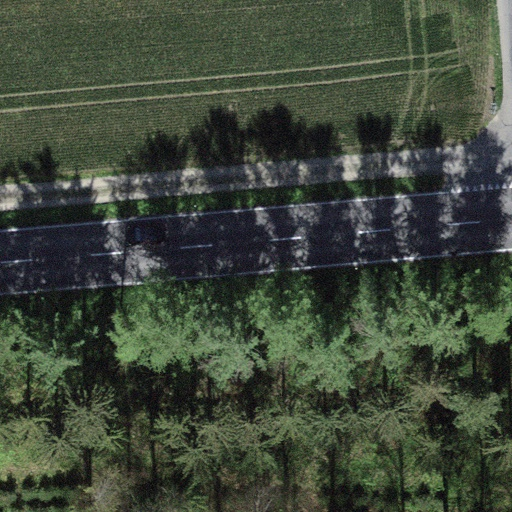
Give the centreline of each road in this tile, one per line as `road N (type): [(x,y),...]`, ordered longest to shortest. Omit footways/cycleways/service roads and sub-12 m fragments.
road 1 (track): [(511,155),(0,199)]
road 2 (primary): [(0,262),(511,219)]
